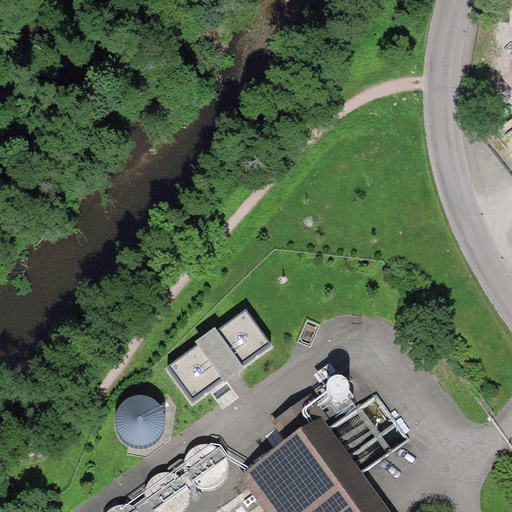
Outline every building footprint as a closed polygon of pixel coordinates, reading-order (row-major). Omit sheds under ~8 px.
[(272,346),(247,312),(168,369),(193,403),(272,346)] [(390,511),(365,476),(412,441),(378,395),(329,430),(307,400),(277,422),(278,428),(266,437),(275,448),(266,454),(270,460),(247,477),(272,511),(390,511)] [(142,448),(150,446),(157,442),(162,436),(165,428),(165,420),(162,412),(157,405),(151,401),(143,399),(134,399),(127,402),(121,408),(117,415),(115,423),(116,431),(120,438),(126,444),(134,448),(142,448)] [(204,488),(211,488),(217,485),(222,481),(225,475),(227,468),(226,462),(223,456),(218,451),(212,448),(206,447),(199,448),(193,452),(189,457),(186,463),(186,469),(187,476),(189,479),(192,483),(198,486),(204,488)] [(176,511),(180,510),(184,505),(187,499),(187,493),(186,487),(184,483),(181,480),(176,476),(169,474),(163,474),(156,477),(151,481),(148,487),(146,493),(147,500),(149,505),(153,509),(156,511),(176,511)] [(187,476),(181,480),(184,483),(186,487),(192,483),(189,479),(187,476)] [(147,500),(136,509),(137,511),(156,511),(153,509),(149,505),(147,500)]
